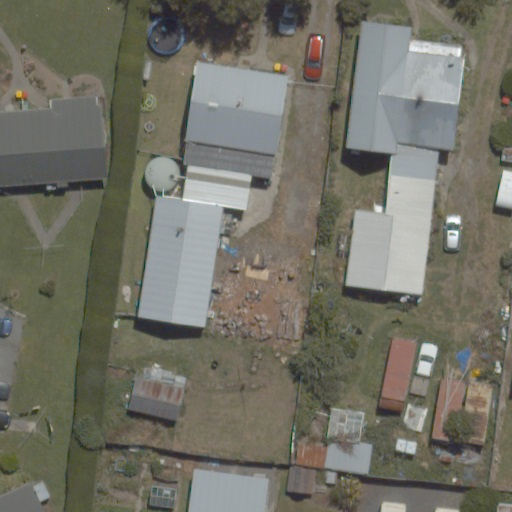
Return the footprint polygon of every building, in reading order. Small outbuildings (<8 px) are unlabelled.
[(355,204),(347,286),(428,294),(443,150),(455,151),(466,41),(421,37),(423,19),(364,13),(351,140),(391,144),(384,207),(355,204)] [(179,195),(256,206),(261,171),(286,175),(301,66),(200,51),(179,195)] [(0,180),(107,177),(104,94),(0,97),(0,180)] [(235,208),(160,194),(137,318),(211,332),(235,208)] [(423,342),(389,337),(379,398),(413,403),(423,342)] [(472,379),(435,376),(429,442),(466,445),(472,379)] [(376,407),(336,402),(326,470),(367,476),(376,407)] [(262,511),(268,469),(191,459),(183,511),(262,511)] [(0,511),(46,511),(31,480),(0,494),(0,511)] [(511,511),(511,500),(503,499),(501,511),(511,511)]
